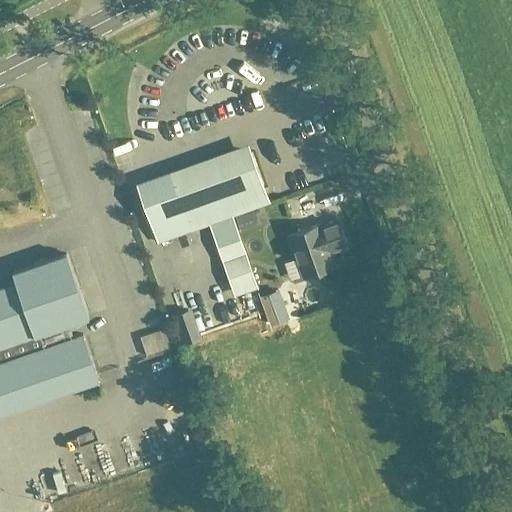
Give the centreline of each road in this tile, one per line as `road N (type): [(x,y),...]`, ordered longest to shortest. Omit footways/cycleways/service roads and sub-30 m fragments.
road 1 (unclassified): [(509,511),(326,0)]
road 2 (secondary): [(0,76),(150,0)]
